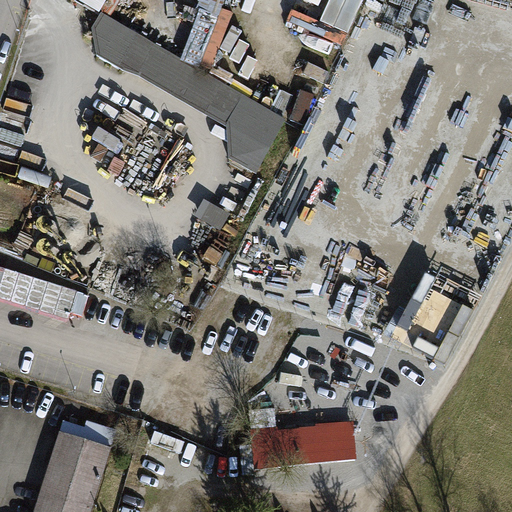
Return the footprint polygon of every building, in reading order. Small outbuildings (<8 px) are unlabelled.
[(359,0),(294,0),(284,22),(338,46),(359,0)] [(212,70),(233,15),(222,10),(201,66),(212,70)] [(100,17),(92,29),(103,36),(111,23),(100,17)] [(103,36),(92,29),(97,57),(115,25),(111,23),(103,36)] [(142,40),(115,25),(97,57),(123,72),(142,40)] [(158,50),(142,40),(123,72),(139,78),(227,128),(229,160),(235,149),(243,154),(248,144),(267,154),(284,123),(227,89),(212,115),(189,102),(195,92),(207,99),(216,83),(169,56),(159,71),(173,79),(166,91),(142,77),(158,50)] [(142,77),(166,91),(173,79),(159,71),(169,56),(158,50),(142,77)] [(195,92),(189,102),(212,115),(227,89),(216,83),(207,99),(195,92)] [(229,160),(256,174),(267,154),(248,144),(243,154),(235,149),(229,160)] [(463,205),(371,221),(378,265),(470,250),(463,205)] [(0,299),(68,321),(77,292),(0,268),(0,299)] [(82,318),(89,296),(77,293),(71,314),(82,318)] [(38,511),(92,511),(116,436),(89,428),(86,435),(65,428),(38,511)] [(245,439),(248,479),(357,470),(353,430),(245,439)]
